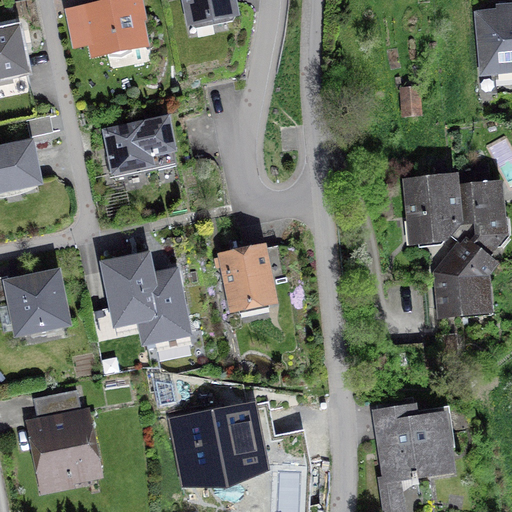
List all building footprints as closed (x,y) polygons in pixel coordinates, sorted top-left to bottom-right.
[(142,32),(135,0),(130,0),(85,9),(86,13),(69,16),(75,46),(92,42),(94,54),(131,47),(144,43),(143,41),(147,35),(142,32)] [(232,21),(235,18),(231,0),(186,0),(191,23),(213,19),(214,22),(218,24),(232,21)] [(511,68),(511,7),(498,9),(499,15),(479,16),(484,71),(511,68)] [(27,73),(18,28),(0,31),(0,85),(13,82),(12,76),(27,73)] [(402,96),(404,116),(419,115),(418,95),(402,96)] [(176,166),(167,120),(106,133),(115,179),(176,166)] [(511,149),(508,142),(489,152),(511,193),(511,149)] [(0,189),(37,182),(29,146),(0,152),(0,189)] [(453,231),(465,241),(484,255),(498,238),(496,217),(500,217),(497,186),(474,189),(473,175),(461,176),(463,190),(454,191),(457,226),(453,231)] [(453,231),(457,226),(454,191),(453,179),(408,184),(412,219),(415,218),(417,240),(448,238),(453,231)] [(373,192),(375,219),(392,217),(390,190),(373,192)] [(490,260),(484,255),(465,241),(438,274),(442,314),(462,312),(461,306),(487,303),(484,275),(491,266),(490,260)] [(223,257),(233,308),(273,300),(269,281),(284,278),(277,247),(223,257)] [(116,324),(141,319),(140,319),(149,317),(141,276),(150,274),(146,257),(105,266),(116,324)] [(149,317),(140,319),(141,319),(147,349),(156,347),(155,340),(187,333),(175,273),(151,278),(150,274),(141,276),(149,317)] [(65,322),(56,276),(9,285),(7,276),(0,277),(0,307),(13,305),(19,332),(65,322)] [(410,374),(425,373),(423,343),(408,344),(410,374)] [(394,346),(396,375),(410,374),(408,344),(394,346)] [(378,347),(379,377),(396,375),(394,346),(381,347),(378,347)] [(363,348),(365,378),(379,377),(378,347),(363,348)] [(33,431),(43,476),(65,471),(67,480),(96,474),(85,416),(81,416),(76,392),(39,399),(45,429),(33,431)] [(404,511),(399,481),(453,473),(449,448),(442,449),(436,414),(406,419),(405,407),(383,410),(389,451),(380,452),(384,478),(379,479),(384,511),(404,511)] [(247,410),(179,424),(188,472),(218,466),(219,472),(239,469),(238,463),(257,459),(254,446),(269,443),(263,413),(248,416),(247,410)]
